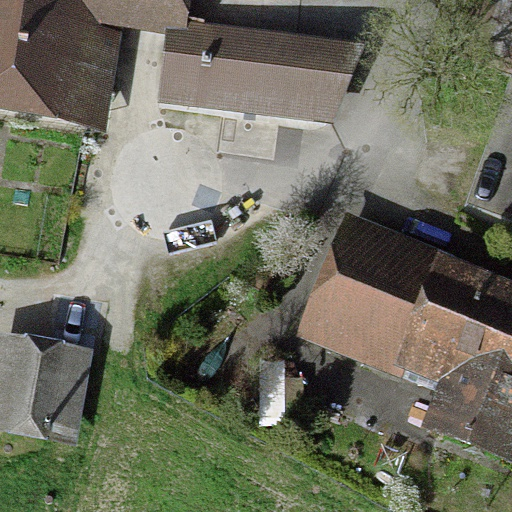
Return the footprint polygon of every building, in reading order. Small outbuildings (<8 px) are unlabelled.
[(0,0),(0,97),(78,112),(95,17),(182,30),(190,0),(0,0)] [(511,0),(482,0),(467,44),(511,59),(511,0)] [(350,52),(182,30),(174,93),(342,115),(350,52)] [(511,302),(370,249),(339,329),(511,394),(511,302)] [(68,367),(14,354),(0,411),(0,418),(53,431),(68,367)]
